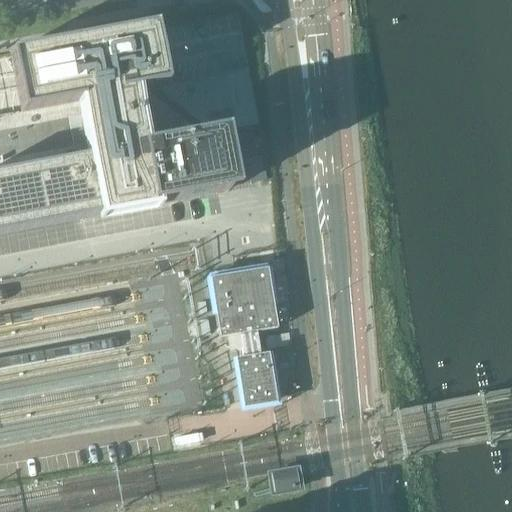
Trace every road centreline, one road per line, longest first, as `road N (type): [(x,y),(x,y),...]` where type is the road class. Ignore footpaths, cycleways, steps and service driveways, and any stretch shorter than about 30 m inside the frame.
road 1 (secondary): [(282,0),(342,511)]
road 2 (secondary): [(363,511),(313,0)]
